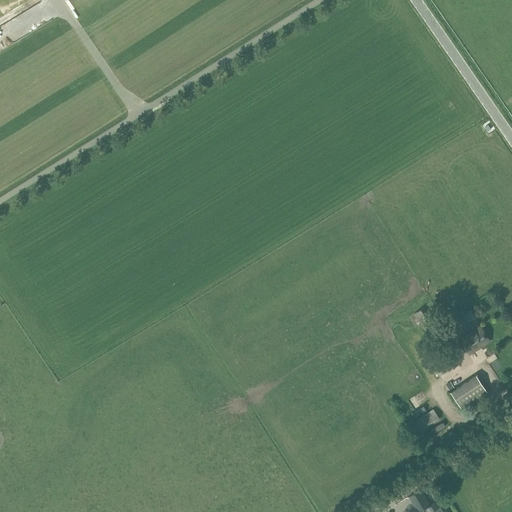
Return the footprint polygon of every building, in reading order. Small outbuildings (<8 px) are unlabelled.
[(0,0),(0,15),(27,0),(0,0)] [(445,373),(436,359),(418,371),(373,305),(396,290),(384,273),(338,304),(404,400),(445,373)] [(476,322),(478,321),(472,312),(460,319),(466,328),(468,327),(471,332),(459,340),(469,355),(491,340),(481,326),(479,327),(476,322)] [(457,410),(483,394),(472,376),(446,391),(457,410)] [(410,432),(436,419),(431,410),(405,422),(410,432)] [(444,511),(438,501),(429,506),(420,491),(409,497),(417,511),(444,511)]
